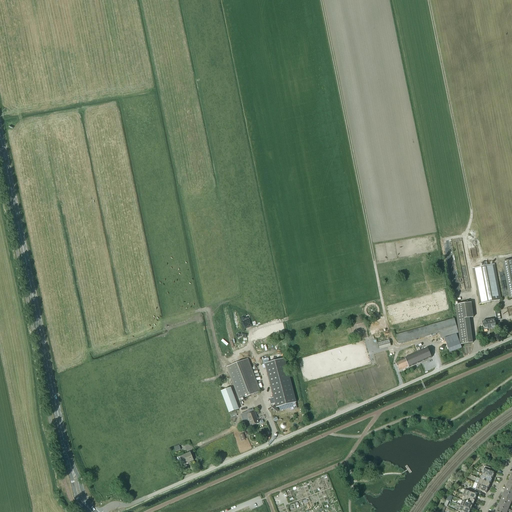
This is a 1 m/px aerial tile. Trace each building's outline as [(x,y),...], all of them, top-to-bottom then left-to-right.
[(511,298),(511,260),(503,262),(509,299),(511,298)] [(500,300),(493,265),(473,269),(480,304),(500,300)] [(436,321),(432,310),(421,313),(423,318),(429,317),(431,323),(436,321)] [(441,338),(458,333),(454,319),(436,324),(439,333),(441,338)] [(482,331),(496,328),(494,320),(482,322),(483,327),(482,327),(482,331)] [(449,353),(461,349),(456,334),(444,338),(449,353)] [(390,345),(389,340),(377,343),(379,348),(390,345)] [(409,368),(432,358),(427,348),(405,358),(405,359),(409,367),(409,368)] [(247,359),(227,367),(240,400),(260,392),(247,359)] [(276,408),(296,403),(284,359),(265,364),(276,408)] [(409,367),(405,359),(395,363),(399,371),(409,367)] [(238,409),(230,388),(221,392),(229,413),(238,409)] [(251,426),(258,423),(253,410),(241,415),(244,423),(249,421),(251,426)] [(180,457),(177,458),(178,462),(180,461),(182,465),(188,463),(187,462),(189,462),(193,460),(190,453),(187,454),(184,455),(180,457)] [(492,478),(494,473),(484,469),(482,474),(491,478),(492,478)] [(492,478),(491,478),(482,474),(479,479),(490,483),(492,478)] [(490,483),(479,479),(477,484),(487,488),(488,488),(490,483)] [(488,488),(487,488),(477,484),(473,494),(477,495),(477,493),(480,494),(481,492),(486,494),(488,488)] [(477,495),(473,494),(463,490),(461,495),(464,496),(473,500),(474,500),(477,495)] [(511,500),(511,499),(511,496),(504,493),(502,498),(511,501),(511,500)] [(474,500),(473,500),(464,496),(462,501),(472,505),(474,500)] [(511,501),(502,498),(500,502),(509,506),(511,503),(511,501)] [(472,505),(462,501),(460,506),(469,510),(470,510),(472,505)] [(500,502),(498,507),(507,511),(509,511),(511,511),(508,509),(509,506),(500,502)]
